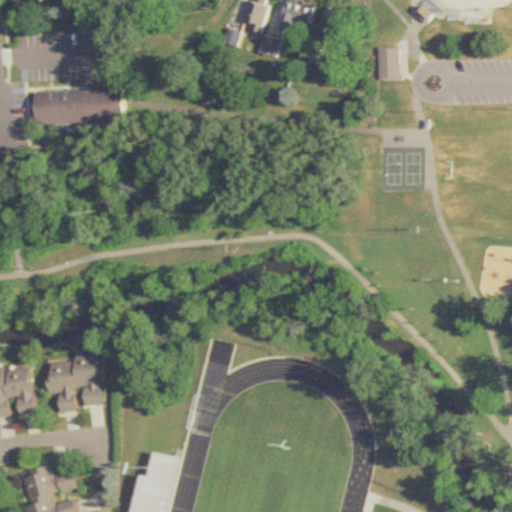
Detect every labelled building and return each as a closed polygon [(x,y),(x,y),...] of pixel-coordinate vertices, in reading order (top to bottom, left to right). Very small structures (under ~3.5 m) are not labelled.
[(17,0),(18,10),(49,8),(48,0),(17,0)] [(267,0),(251,0),(255,32),(271,31),(267,0)] [(315,8),(290,2),(286,19),(312,25),(315,8)] [(350,40),(353,20),(334,18),(331,37),(350,40)] [(153,53),(172,53),(172,30),(153,30),(153,53)] [(280,57),(284,41),(268,37),(263,53),(280,57)] [(379,49),(380,80),(399,80),(398,48),(379,49)] [(185,76),(185,58),(151,58),(151,76),(185,76)] [(40,96),(42,126),(127,120),(126,91),(40,96)] [(102,407),(101,359),(51,360),(52,394),(63,394),(63,413),(80,412),(79,389),(86,389),(87,407),(102,407)] [(0,418),(15,417),(13,400),(20,399),(23,416),(38,414),(33,367),(0,370),(0,418)] [(166,511),(177,458),(152,453),(141,511),(166,511)] [(80,511),(77,501),(59,506),(57,495),(80,490),(76,472),(57,477),(55,467),(26,473),(33,508),(29,509),(29,511),(80,511)]
